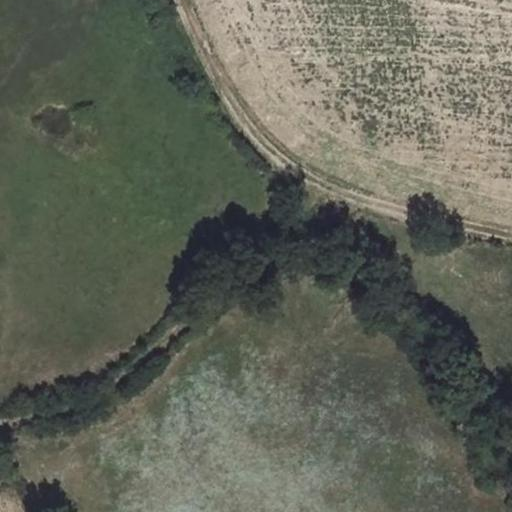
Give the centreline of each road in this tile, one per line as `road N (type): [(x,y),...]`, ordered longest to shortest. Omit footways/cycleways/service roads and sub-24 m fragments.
road 1 (track): [(173,0),(205,75),(302,173),(371,203),(511,239)]
road 2 (track): [(302,173),(125,390),(64,421),(0,438)]
